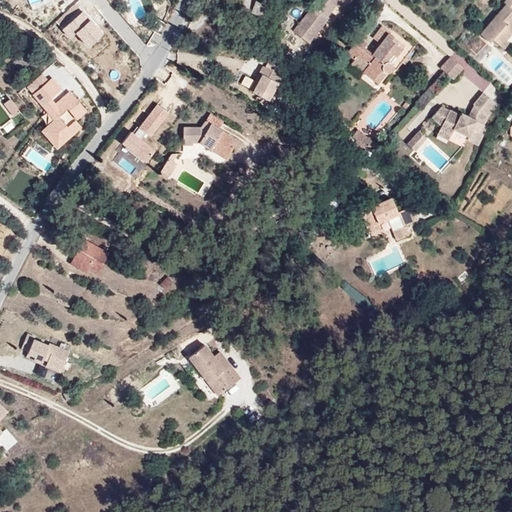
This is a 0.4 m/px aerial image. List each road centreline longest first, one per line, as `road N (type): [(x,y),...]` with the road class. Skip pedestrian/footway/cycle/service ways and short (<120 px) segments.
road 1 (residential): [(183,0),(151,66),(66,184),(0,296)]
road 2 (unknown): [(390,0),(482,85)]
